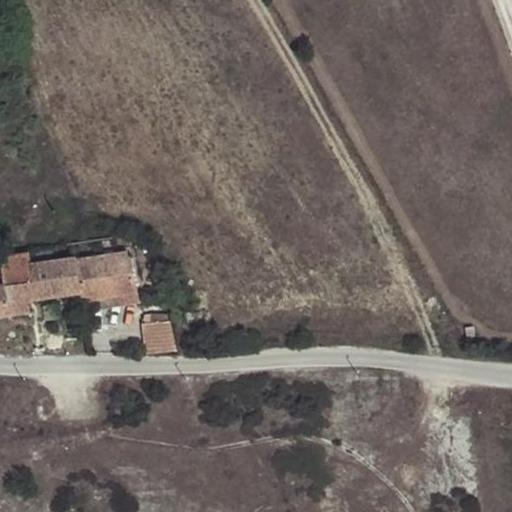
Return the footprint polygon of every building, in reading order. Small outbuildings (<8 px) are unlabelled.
[(27,254),(0,258),(0,269),(2,286),(31,282),(29,266),(27,254)] [(80,295),(82,312),(138,304),(125,254),(75,262),(80,295)] [(31,282),(2,286),(0,286),(0,317),(29,313),(27,302),(80,295),(75,262),(74,259),(29,266),(31,282)] [(147,352),(176,354),(169,326),(141,325),(147,352)] [(466,339),(474,339),(473,328),(465,328),(466,339)]
